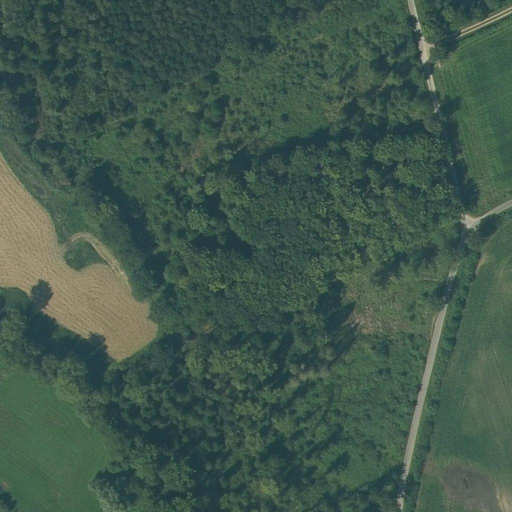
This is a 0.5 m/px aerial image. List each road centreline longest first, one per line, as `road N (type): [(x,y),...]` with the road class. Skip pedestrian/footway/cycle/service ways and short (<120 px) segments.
road 1 (unclassified): [(465,229),(404,511)]
road 2 (unclassified): [(410,0),(465,229)]
